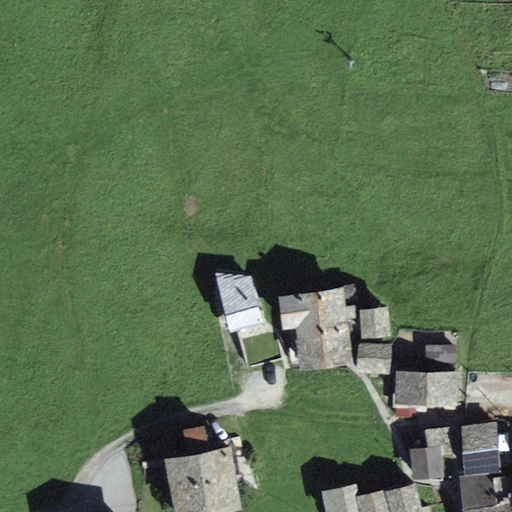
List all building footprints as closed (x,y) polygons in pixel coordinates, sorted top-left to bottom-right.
[(216,281),(227,335),(262,327),(252,284),(216,281)] [(343,284),(275,293),(279,325),(293,323),(298,365),(353,358),(343,284)] [(387,304),(359,306),(361,335),(389,333),(387,304)] [(389,342),(362,341),(360,370),(388,371),(389,342)] [(394,361),(392,406),(454,408),(456,347),(422,346),(421,362),(394,361)] [(426,445),(411,446),(413,475),(443,473),(441,451),(453,450),(451,425),(425,427),(426,445)] [(494,429),(463,431),(466,476),(497,474),(494,429)] [(163,462),(170,511),(238,511),(229,452),(163,462)] [(416,511),(411,487),(381,494),(385,511),(416,511)] [(351,488),(317,495),(320,511),(355,511),(354,500),(351,488)] [(355,511),(385,511),(381,494),(354,500),(355,511)]
